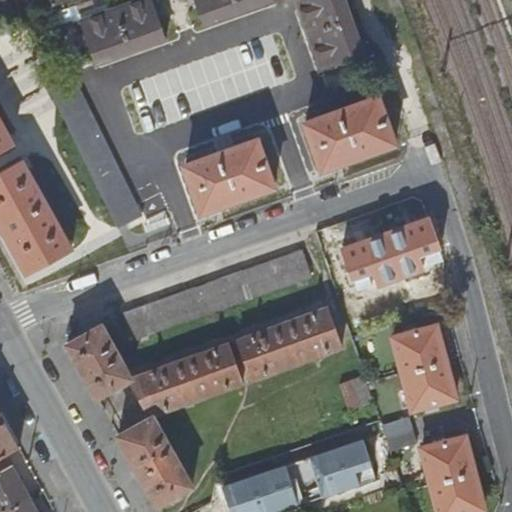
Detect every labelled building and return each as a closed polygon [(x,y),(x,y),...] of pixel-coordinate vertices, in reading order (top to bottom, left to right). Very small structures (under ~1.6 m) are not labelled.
[(94,64),(165,39),(151,0),(141,0),(80,22),(94,64)] [(193,0),(202,26),(273,1),(272,0),(193,0)] [(363,55),(343,0),(300,0),(296,1),(321,71),(363,55)] [(118,231),(135,222),(143,218),(74,72),(66,75),(49,84),(118,231)] [(321,170),(395,144),(378,97),(332,113),(327,98),(299,109),(321,170)] [(0,123),(0,150),(11,144),(0,123)] [(200,213),(274,187),(257,140),(185,167),(200,213)] [(70,249),(21,162),(0,173),(0,226),(26,273),(70,249)] [(442,260),(428,219),(341,250),(355,292),(372,286),(368,272),(372,270),(377,284),(420,269),(416,255),(421,254),(425,267),(442,260)] [(132,339),(310,276),(300,250),(122,313),(132,339)] [(251,380),(340,347),(326,307),(237,340),(251,380)] [(96,397),(129,380),(132,379),(101,325),(66,344),(96,397)] [(455,398),(436,326),(392,338),(411,411),(455,398)] [(132,379),(129,380),(150,416),(118,435),(156,505),(191,484),(153,416),(224,390),(211,349),(132,379)] [(374,409),(363,375),(338,384),(349,418),(374,409)] [(0,456),(18,446),(0,413),(0,456)] [(411,419),(380,427),(389,452),(418,444),(411,419)] [(229,511),(275,511),(376,479),(363,437),(220,486),(229,511)] [(470,511),(484,509),(465,437),(421,449),(437,511),(470,511)] [(0,511),(3,511),(30,498),(7,456),(0,460),(0,511)] [(38,511),(30,498),(3,511),(38,511)]
